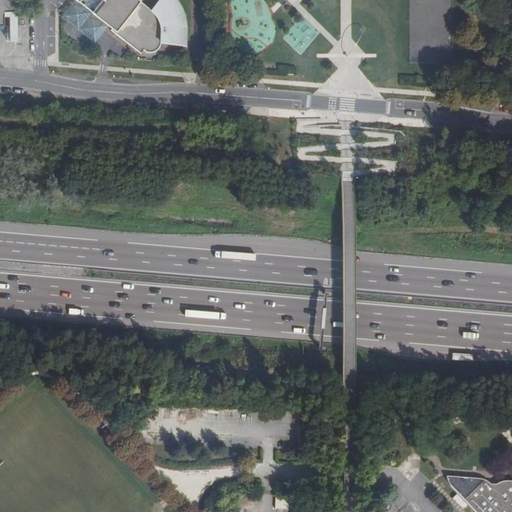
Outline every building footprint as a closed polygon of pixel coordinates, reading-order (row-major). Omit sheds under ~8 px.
[(14,11),(14,0),(0,0),(0,24),(1,25),(1,11),(14,11)] [(69,0),(71,3),(75,7),(78,9),(80,6),(86,10),(91,14),(94,16),(92,20),(110,31),(114,34),(112,36),(143,57),(145,54),(148,56),(149,56),(150,56),(151,56),(153,56),(155,55),(156,54),(157,53),(158,51),(159,48),(159,43),(184,46),(184,43),(184,40),(184,38),(184,35),(184,26),(183,21),(182,13),(180,6),(179,4),(178,0),(177,0),(158,0),(153,8),(142,0),(69,0)] [(91,14),(86,10),(83,13),(78,9),(75,7),(62,25),(97,50),(110,31),(92,20),(89,17),(91,14)] [(511,511),(511,478),(507,478),(506,478),(504,478),(502,478),(500,479),(498,480),(497,481),(495,481),(490,481),(489,480),(487,479),(485,478),(482,477),(480,476),(478,476),(445,473),(446,474),(446,476),(447,478),(448,480),(449,482),(450,483),(451,484),(452,485),(477,511),(511,511)] [(283,507),(284,499),(275,499),(275,507),(283,507)]
